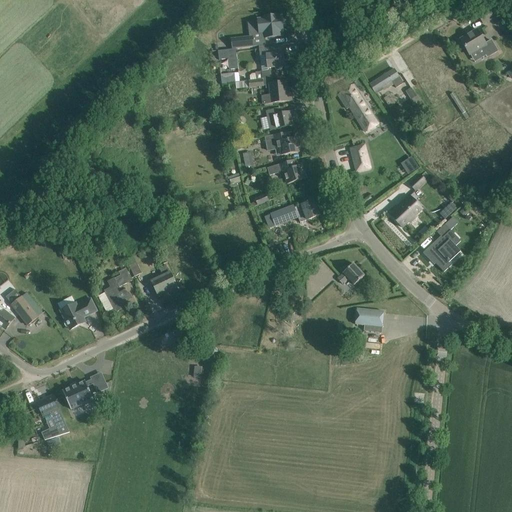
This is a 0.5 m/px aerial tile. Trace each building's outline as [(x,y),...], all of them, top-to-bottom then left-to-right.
[(478,16),(483,24),(498,15),(493,6),(478,16)] [(249,36),(230,38),(231,49),(266,45),(265,38),(281,36),(281,32),(283,31),(281,17),(279,17),(279,15),(262,17),(262,18),(257,19),(257,21),(247,22),(249,36)] [(477,30),(460,40),(465,49),(469,56),(470,55),(481,49),(486,56),(487,58),(498,52),(491,40),(485,43),(482,39),(477,30)] [(275,48),(259,49),(260,54),(262,72),(268,71),(268,69),(275,68),(275,70),(276,71),(281,70),(282,69),(282,67),(284,67),(283,56),(285,55),(285,47),(275,48)] [(236,50),(217,52),(218,61),(227,60),(229,71),(238,70),(236,50)] [(394,69),(369,85),(376,95),(383,90),(382,88),(392,82),(394,85),(396,88),(403,84),(394,69)] [(251,76),(246,77),(246,81),(249,81),(262,80),(261,72),(255,73),(256,74),(251,74),(251,76)] [(234,74),(221,75),(222,84),(235,83),(234,74)] [(249,81),(249,88),(263,86),(262,79),(262,80),(249,81)] [(269,84),(270,95),(262,96),(262,105),(291,102),(290,93),(287,93),(286,82),(269,84)] [(350,108),(366,133),(379,124),(354,85),(337,95),(347,110),(350,108)] [(411,88),(405,92),(410,101),(416,97),(411,88)] [(293,118),(293,114),(291,114),(290,112),(280,114),(279,109),(266,111),(270,131),(293,126),(292,119),(293,118)] [(267,151),(280,149),(281,156),(299,153),(298,147),(300,147),(299,139),(296,140),(296,139),(287,141),(285,133),(265,137),(266,145),(267,151)] [(350,148),(356,172),(370,169),(364,145),(350,148)] [(294,160),(267,168),(269,176),(283,172),(287,185),(306,179),(302,165),(296,167),(294,160)] [(415,162),(404,170),(408,175),(419,168),(415,162)] [(420,175),(409,185),(415,191),(426,182),(424,180),(429,176),(425,172),(421,176),(420,175)] [(465,188),(458,183),(455,186),(454,188),(461,194),(465,188)] [(466,194),(462,197),(468,202),(471,199),(466,194)] [(269,202),(266,195),(255,200),(258,207),(269,202)] [(402,206),(391,216),(402,228),(409,222),(410,223),(416,217),(415,216),(422,210),(409,196),(400,205),(402,206)] [(297,215),(304,213),(307,221),(319,216),(313,201),(294,208),(293,206),(264,217),(269,229),(298,218),(297,215)] [(451,204),(447,208),(452,213),(456,209),(451,204)] [(180,206),(172,209),(175,218),(182,216),(180,206)] [(445,219),(451,213),(445,207),(439,214),(445,219)] [(442,239),(426,254),(435,264),(444,273),(452,265),(449,262),(450,261),(448,260),(446,258),(456,248),(455,247),(461,242),(450,231),(445,225),(436,233),(442,239)] [(151,226),(143,230),(147,240),(155,236),(151,226)] [(127,267),(129,266),(134,277),(141,273),(133,257),(124,261),(127,267)] [(342,285),(348,279),(354,286),(364,276),(353,264),(343,273),(343,274),(337,279),(342,285)] [(151,281),(153,285),(157,295),(176,286),(170,273),(166,265),(159,269),(163,276),(151,281)] [(109,299),(102,303),(108,314),(115,310),(116,312),(135,304),(131,295),(129,290),(129,291),(128,288),(119,293),(118,290),(118,289),(119,288),(132,281),(125,269),(119,272),(121,276),(115,279),(114,278),(107,282),(110,288),(104,291),(109,299)] [(319,317),(330,312),(325,302),(324,303),(317,289),(308,293),(307,292),(302,295),(302,296),(299,297),(303,307),(297,310),(303,322),(319,315),(319,317)] [(16,290),(6,298),(12,305),(28,326),(38,318),(22,297),(16,290)] [(72,297),(57,304),(60,311),(65,321),(65,322),(65,324),(66,325),(67,326),(68,326),(70,330),(85,323),(83,319),(97,312),(93,303),(90,298),(77,304),(77,303),(75,304),(72,297)] [(14,319),(0,308),(0,325),(6,330),(14,319)] [(357,309),(355,325),(364,326),(363,332),(381,334),(384,312),(357,309)] [(289,325),(276,322),(271,346),(284,348),(289,325)] [(202,368),(195,367),(194,378),(201,379),(202,368)] [(77,385),(64,392),(72,410),(95,399),(86,381),(77,385)] [(105,383),(95,388),(97,393),(106,389),(103,384),(106,383),(105,383)] [(40,402),(37,403),(41,412),(42,416),(44,415),(47,422),(54,419),(59,430),(52,433),(50,429),(43,432),(41,433),(45,441),(70,432),(54,396),(43,400),(40,402)] [(58,438),(47,442),(49,447),(60,443),(58,438)]
